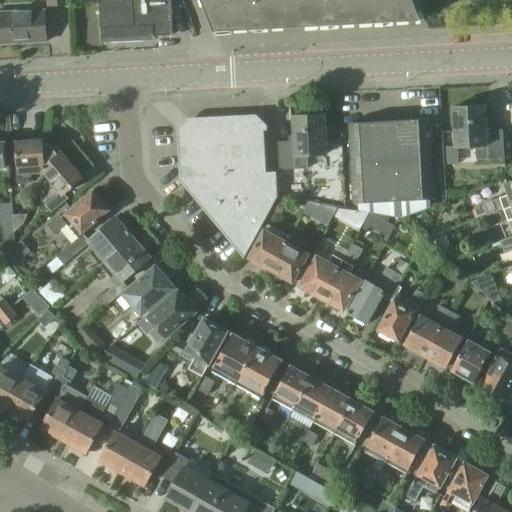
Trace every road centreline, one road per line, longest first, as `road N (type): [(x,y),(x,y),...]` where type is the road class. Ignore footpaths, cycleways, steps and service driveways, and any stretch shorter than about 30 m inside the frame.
road 1 (residential): [(511,439),(224,282),(141,187),(130,162)]
road 2 (residential): [(127,79),(511,57)]
road 3 (residential): [(0,87),(127,79)]
